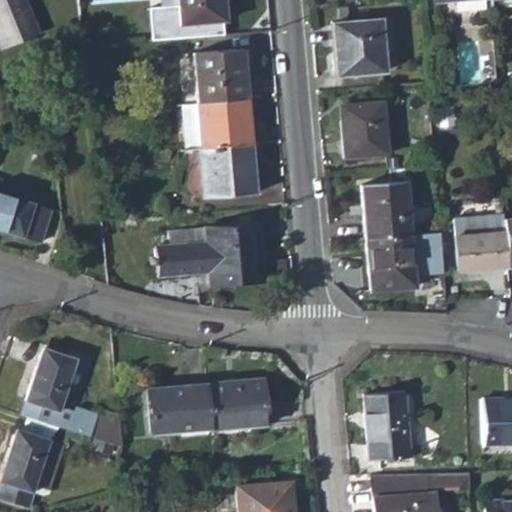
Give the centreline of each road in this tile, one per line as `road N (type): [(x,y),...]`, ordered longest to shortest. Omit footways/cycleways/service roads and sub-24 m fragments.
road 1 (residential): [(287,0),(315,332)]
road 2 (residential): [(315,332),(204,327),(8,272)]
road 3 (residential): [(511,349),(419,332),(315,332)]
road 4 (residential): [(315,332),(330,511)]
